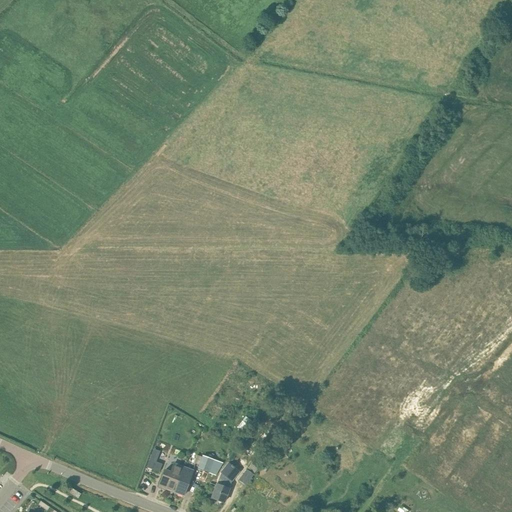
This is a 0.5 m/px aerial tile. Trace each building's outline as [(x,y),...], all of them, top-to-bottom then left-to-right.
[(188,433),(197,438),(203,425),(194,421),(188,433)] [(221,464),(213,461),(214,460),(202,455),(202,457),(196,455),(193,463),(199,465),(197,469),(209,473),(210,470),(217,472),(221,464)] [(149,457),(146,465),(159,470),(162,462),(156,460),(149,457)] [(246,469),(238,480),(245,486),(254,475),(253,474),(259,466),(253,461),(247,470),(246,469)] [(159,486),(175,492),(182,472),(185,468),(173,463),(170,472),(164,470),(159,486)] [(193,471),(185,468),(182,472),(175,492),(183,496),(193,471)] [(224,503),(229,489),(228,489),(230,481),(223,478),(220,486),(216,484),(211,498),(224,503)] [(71,488),(68,492),(78,498),(81,494),(71,488)]
